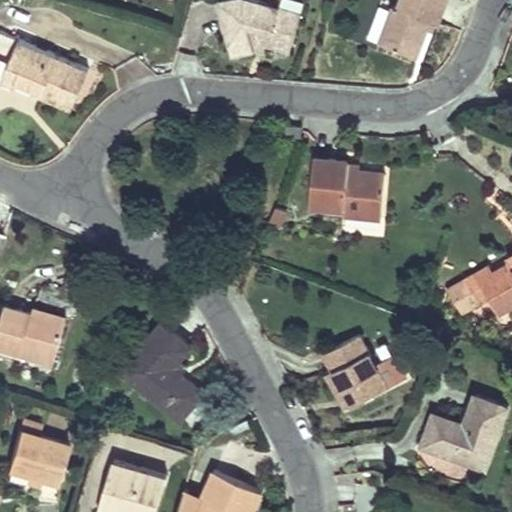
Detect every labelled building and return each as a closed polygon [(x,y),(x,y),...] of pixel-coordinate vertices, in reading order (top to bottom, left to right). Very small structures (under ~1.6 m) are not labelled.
[(301,11),(260,0),(219,0),(232,54),(253,50),(251,39),(266,43),(290,50),(301,11)] [(446,0),(400,0),(398,7),(393,5),(392,9),(379,41),(416,55),(427,26),(429,20),(435,22),(438,23),(446,0)] [(379,41),(392,9),(380,4),(367,37),(379,41)] [(89,68),(20,37),(7,65),(20,71),(15,81),(34,89),(42,93),(40,96),(71,109),(89,68)] [(266,43),(251,39),(253,50),(263,52),(266,43)] [(15,81),(20,71),(7,65),(1,79),(13,84),(15,81)] [(302,127),(286,127),(286,137),(301,138),(302,127)] [(349,160),(314,157),(309,206),(344,210),(343,215),(382,218),(386,172),(358,169),(348,168),(349,160)] [(359,161),(349,160),(348,168),(358,169),(359,161)] [(287,212),(276,207),(269,225),(279,229),(287,212)] [(511,262),(511,263),(493,273),(478,281),(488,298),(497,315),(511,306),(511,262)] [(479,304),(488,298),(478,281),(493,273),(488,265),(465,279),(479,304)] [(0,322),(0,347),(53,364),(65,323),(32,313),(5,305),(0,322)] [(32,313),(65,323),(68,316),(34,307),(32,313)] [(180,421),(205,392),(182,373),(174,366),(181,359),(192,345),(163,321),(131,358),(155,379),(145,391),(180,421)] [(352,405),(388,386),(360,334),(324,352),(334,370),(352,405)] [(145,391),(155,379),(131,358),(121,370),(145,391)] [(181,359),(174,366),(182,373),(189,365),(181,359)] [(352,405),(334,370),(327,374),(345,408),(352,405)] [(430,424),(422,445),(485,469),(509,405),(476,393),(465,423),(453,419),(449,431),(430,424)] [(430,424),(449,431),(453,419),(434,412),(430,424)] [(22,418),(19,429),(38,434),(41,423),(22,418)] [(57,484),(69,443),(38,434),(19,429),(7,469),(28,475),(41,479),(57,484)] [(137,511),(155,511),(168,474),(114,458),(98,511),(101,511),(121,511),(123,508),(137,511)] [(253,511),(263,490),(215,468),(202,497),(185,489),(177,511),(253,511)] [(41,479),(28,475),(26,481),(39,484),(41,479)]
